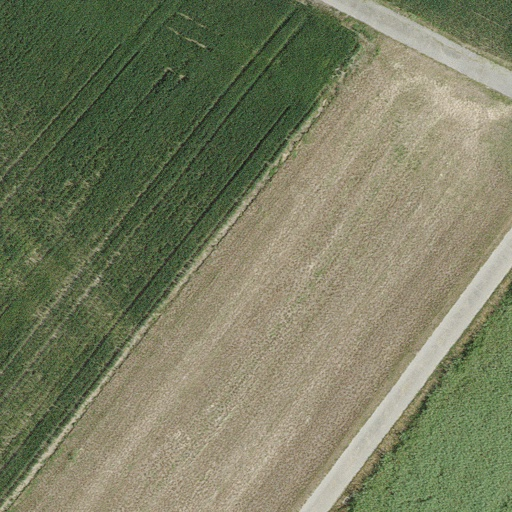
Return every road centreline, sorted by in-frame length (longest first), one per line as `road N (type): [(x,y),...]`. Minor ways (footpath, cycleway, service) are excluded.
road 1 (track): [(511,261),(319,511)]
road 2 (track): [(365,0),(511,74)]
